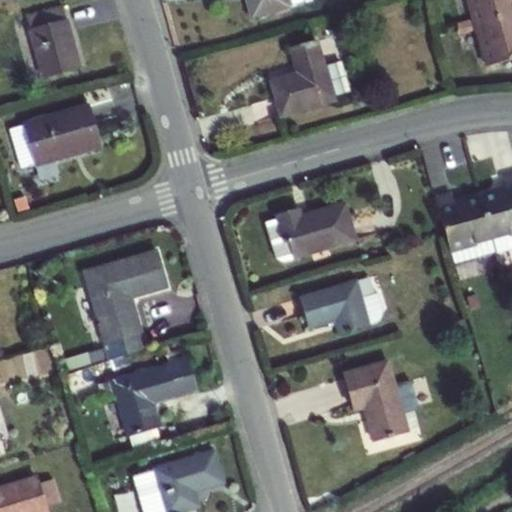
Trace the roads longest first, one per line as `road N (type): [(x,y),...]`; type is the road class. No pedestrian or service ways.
road 1 (residential): [(286,511),(192,192)]
road 2 (residential): [(511,111),(444,118),(192,192)]
road 3 (residential): [(192,192),(138,0)]
road 4 (residential): [(0,244),(192,192)]
